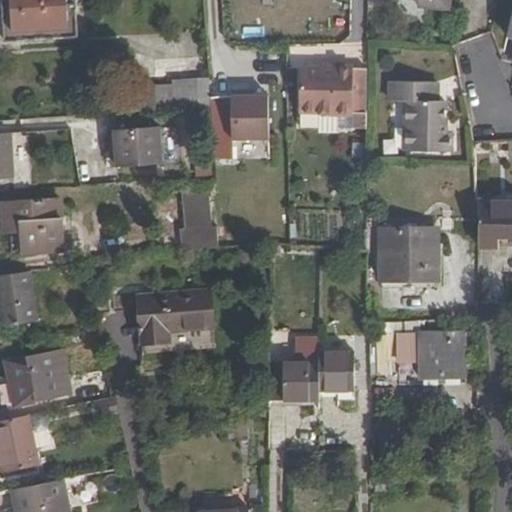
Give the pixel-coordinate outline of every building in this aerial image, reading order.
[(12,0),(13,4),(15,36),(69,32),(67,8),(66,0),(12,0)] [(427,0),(426,5),(454,8),(455,0),(427,0)] [(15,36),(13,4),(3,5),(6,45),(76,40),(74,8),(67,8),(69,32),(15,36)] [(369,109),(370,64),(354,64),(354,61),(338,61),(339,64),(303,64),(304,110),(314,110),(323,110),(323,111),(355,111),(355,109),(369,109)] [(171,80),(174,105),(207,101),(204,76),(171,80)] [(440,97),(440,79),(396,79),(395,98),(408,99),(408,148),(454,150),(454,130),(447,129),(447,98),(440,97)] [(154,85),(134,86),(136,114),(156,112),(154,85)] [(272,137),(271,94),(250,94),(250,89),(233,89),(235,137),(272,137)] [(160,129),(115,131),(116,168),(162,165),(160,129)] [(0,182),(26,181),(23,136),(0,137),(0,182)] [(182,230),(184,253),(220,250),(216,185),(188,185),(188,229),(182,230)] [(8,204),(9,223),(25,222),(25,232),(27,252),(68,249),(65,200),(8,204)] [(482,253),(502,252),(502,243),(511,242),(511,205),(480,207),(481,222),(482,253)] [(25,222),(9,223),(9,233),(15,232),(25,232),(25,222)] [(384,228),(384,276),(439,276),(439,227),(384,228)] [(25,232),(15,232),(16,252),(27,252),(25,232)] [(502,252),(511,252),(511,242),(502,243),(502,252)] [(283,246),(269,246),(269,254),(283,254),(283,246)] [(0,332),(37,327),(30,276),(0,279),(0,332)] [(439,276),(384,276),(384,286),(439,286),(439,276)] [(213,327),(209,289),(138,296),(143,345),(169,342),(168,332),(213,327)] [(376,316),(377,372),(422,371),(422,327),(422,315),(376,316)] [(469,371),(468,327),(422,327),(422,371),(469,371)] [(295,338),(295,357),(321,357),(321,346),(321,338),(295,338)] [(355,346),(321,346),(321,357),(321,384),(356,385),(355,346)] [(72,395),(61,349),(8,363),(20,408),(72,395)] [(270,357),(270,395),(287,395),(321,395),(321,384),(321,357),(295,357),(270,357)] [(28,418),(0,424),(0,451),(6,474),(39,467),(28,418)] [(223,425),(226,437),(248,432),(245,420),(223,425)] [(70,511),(64,480),(14,491),(19,511),(70,511)] [(374,481),(374,492),(389,492),(389,481),(374,481)] [(251,511),(251,497),(189,502),(189,511),(251,511)]
